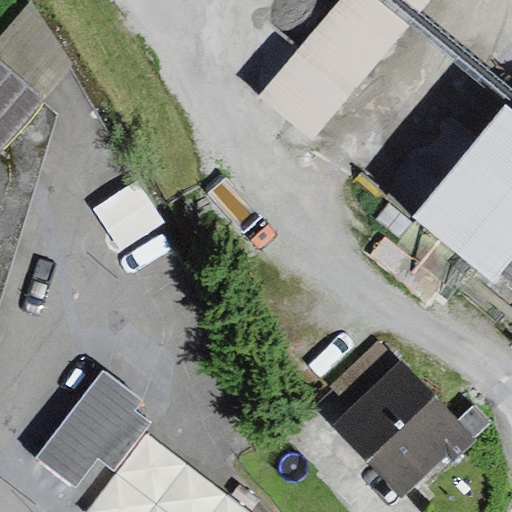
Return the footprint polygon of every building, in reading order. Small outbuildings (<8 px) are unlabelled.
[(68,67),(26,6),(0,36),(0,310),(56,122),(39,101),(68,67)] [(511,114),(507,110),(410,225),(492,293),(504,279),(511,285),(511,114)] [(125,246),(163,220),(139,184),(101,211),(125,246)] [(469,440),(379,340),(330,384),(352,408),(333,425),(402,500),(469,440)] [(139,401),(107,375),(37,462),(75,493),(100,462),(115,474),(154,425),(134,408),(139,401)] [(241,511),(151,440),(94,511),(241,511)]
